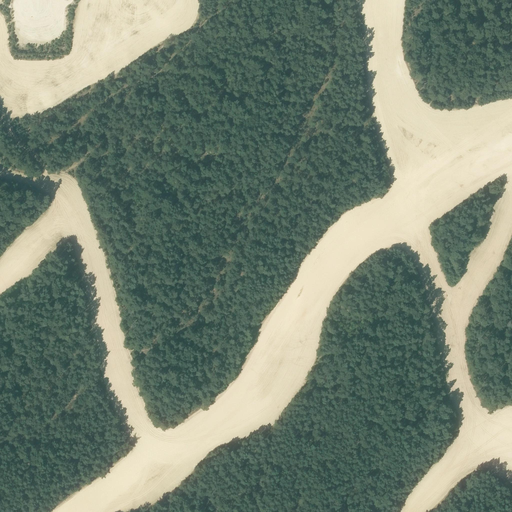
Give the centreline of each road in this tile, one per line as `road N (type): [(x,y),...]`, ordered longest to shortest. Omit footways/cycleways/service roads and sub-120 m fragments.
road 1 (track): [(511,122),(327,263),(272,376),(235,415),(88,511)]
road 2 (track): [(160,468),(126,395),(72,200),(64,190),(0,171)]
road 3 (track): [(511,443),(487,441),(478,428),(456,379),(450,332),(511,204)]
